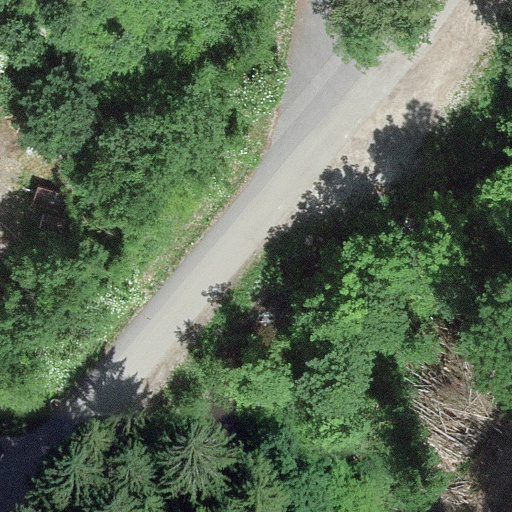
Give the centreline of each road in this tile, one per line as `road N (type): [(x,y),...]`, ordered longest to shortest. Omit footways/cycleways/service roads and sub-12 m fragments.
road 1 (track): [(319,0),(324,62),(351,100),(6,494)]
road 2 (unclassified): [(432,0),(351,100)]
